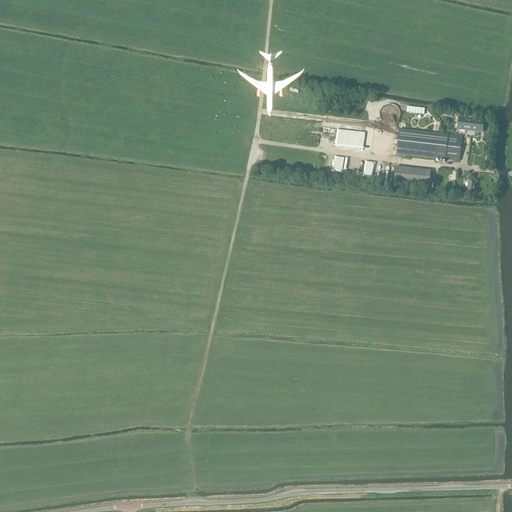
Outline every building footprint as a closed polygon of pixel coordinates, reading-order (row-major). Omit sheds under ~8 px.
[(381,120),(384,123),(387,124),(391,125),(394,124),(397,122),(399,119),(400,115),(400,112),(398,109),(396,106),(393,104),(389,104),(386,105),(383,107),(381,110),(380,113),(380,117),(381,120)] [(484,121),(462,118),(461,125),(461,129),(464,129),(482,131),(484,121)] [(396,154),(414,156),(459,162),(462,136),(399,129),(396,154)] [(351,139),(322,137),(321,146),(350,148),(351,139)] [(394,186),(429,190),(431,171),(396,167),(394,186)] [(467,193),(475,194),(475,190),(476,190),(476,183),(473,183),(474,177),(468,176),(467,182),(468,183),(467,193)]
